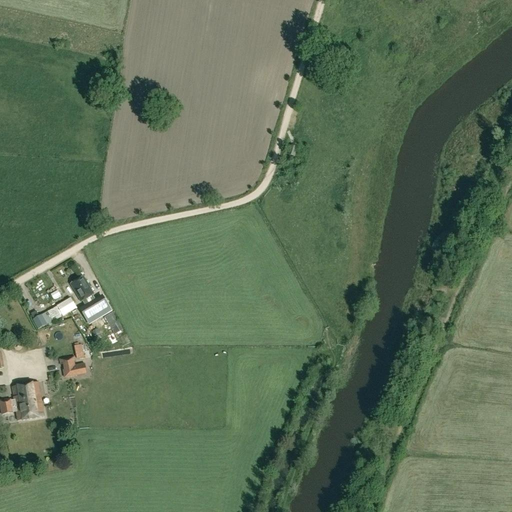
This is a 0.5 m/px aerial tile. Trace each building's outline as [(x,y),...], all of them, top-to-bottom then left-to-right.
[(294,157),(297,149),(290,146),(288,154),(294,157)] [(81,303),(94,295),(83,276),(70,285),(81,303)] [(104,295),(85,307),(92,318),(111,306),(104,295)] [(46,308),(33,315),(38,326),(52,318),(46,308)] [(122,330),(118,323),(113,313),(105,317),(110,328),(111,327),(114,334),(122,330)] [(77,365),(75,356),(59,359),(60,365),(63,364),(64,370),(63,370),(64,379),(87,374),(85,364),(77,365)] [(26,407),(28,420),(44,417),(38,383),(19,386),(21,393),(23,392),(25,401),(29,400),(30,407),(26,407)] [(13,413),(16,412),(17,422),(28,420),(26,407),(30,407),(29,400),(25,401),(23,392),(21,393),(19,386),(11,388),(13,400),(11,401),(11,399),(0,401),(0,407),(1,416),(13,414),(13,413)]
